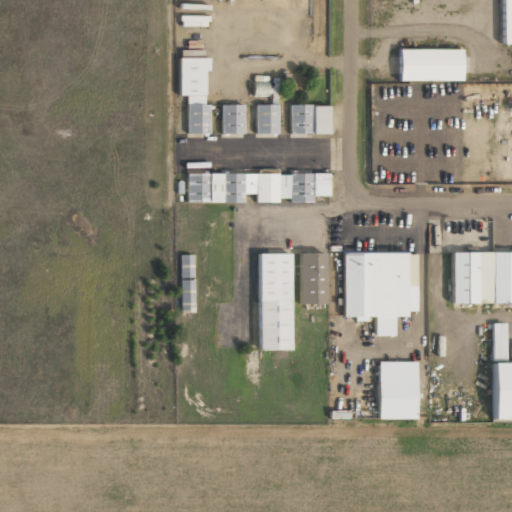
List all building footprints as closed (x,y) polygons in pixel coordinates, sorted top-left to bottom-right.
[(511,0),(500,0),(501,44),(511,44),(511,0)] [(180,26),(206,27),(207,16),(181,15),(180,26)] [(460,50),(397,49),(397,81),(460,81),(460,50)] [(185,96),(185,134),(208,134),(208,105),(204,105),(204,58),(178,58),(177,96),(185,96)] [(242,105),(220,105),(220,134),(242,134),(242,105)] [(255,105),(254,133),(276,134),(277,105),(255,105)] [(289,134),(327,134),(327,105),(288,106),(289,134)] [(186,203),(243,203),(243,194),(254,194),(254,203),(277,203),(277,198),(288,198),(288,203),(311,203),(311,196),(327,196),(327,174),(186,174),(186,203)] [(511,252),(450,253),(450,304),(511,303),(511,252)] [(298,253),(298,304),(323,304),(323,253),(298,253)] [(341,253),(341,317),(354,317),(354,322),(368,322),(368,317),(373,317),(373,336),(393,336),(393,316),(405,316),(405,311),(415,311),(415,255),(404,255),(404,253),(341,253)] [(256,254),(256,350),(288,350),(288,254),(256,254)] [(192,255),(178,255),(179,312),(193,312),(192,255)] [(511,363),(504,363),(504,324),(491,324),(491,357),(483,357),(483,390),(491,390),(491,419),(511,419),(511,363)] [(414,361),(376,361),(377,419),(415,419),(414,361)]
